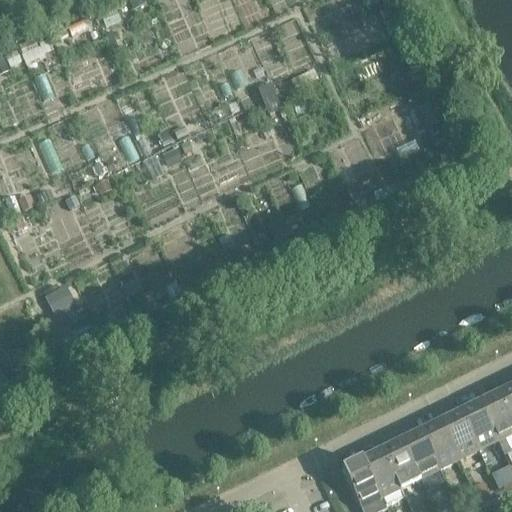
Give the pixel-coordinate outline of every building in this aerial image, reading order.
[(511,389),(498,396),(511,425),(511,389)] [(511,437),(511,425),(498,396),(478,406),(497,444),(511,437)] [(497,444),(478,406),(459,415),(478,454),(497,444)] [(478,454),(459,415),(440,425),(458,463),(478,454)] [(458,463),(440,425),(420,434),(439,473),(458,463)] [(439,473),(420,434),(401,444),(420,482),(439,473)] [(420,482),(401,444),(382,453),(400,492),(420,482)] [(404,499),(400,492),(382,453),(362,463),(385,509),(404,499)] [(385,511),(386,511),(385,509),(362,463),(342,473),(344,479),(360,511),(385,511)] [(511,493),(511,484),(502,490),(506,497),(511,493)] [(482,485),(472,490),(477,502),(488,497),(482,485)] [(488,497),(477,502),(481,509),(495,502),(491,495),(488,497)] [(475,511),(481,509),(477,502),(463,509),(465,511),(475,511)]
